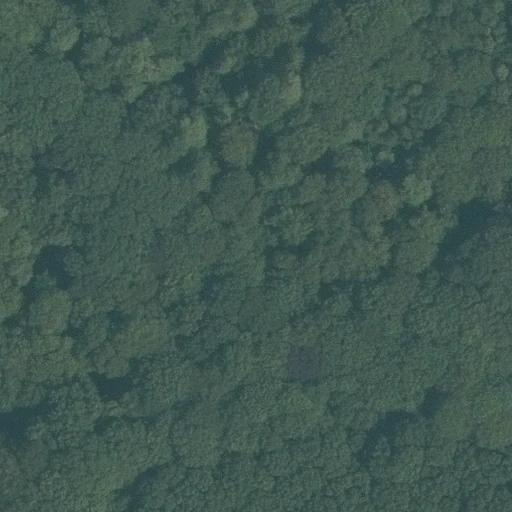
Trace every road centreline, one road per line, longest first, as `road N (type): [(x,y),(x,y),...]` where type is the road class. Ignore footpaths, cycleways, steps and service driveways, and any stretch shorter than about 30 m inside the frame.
road 1 (track): [(375,343),(299,364),(0,82)]
road 2 (track): [(299,364),(169,401),(92,439),(17,511)]
road 3 (track): [(511,288),(375,343)]
